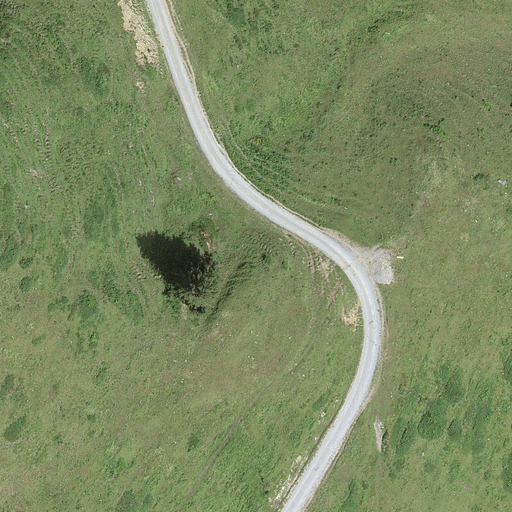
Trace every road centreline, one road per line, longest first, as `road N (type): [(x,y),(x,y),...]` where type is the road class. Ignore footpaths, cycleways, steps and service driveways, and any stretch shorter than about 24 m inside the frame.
road 1 (track): [(149,0),(197,126),(246,199),(326,242),(370,290)]
road 2 (track): [(295,511),(350,420),(366,374)]
